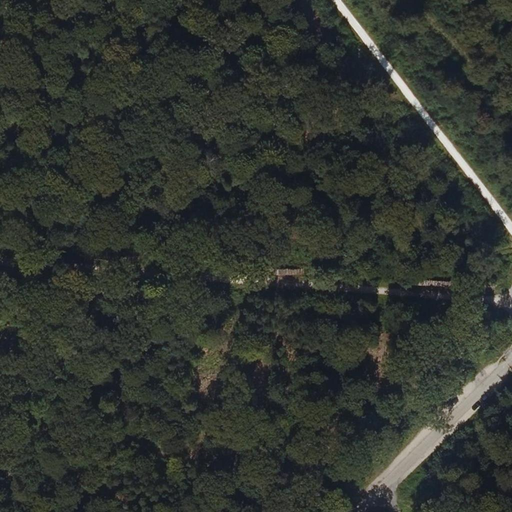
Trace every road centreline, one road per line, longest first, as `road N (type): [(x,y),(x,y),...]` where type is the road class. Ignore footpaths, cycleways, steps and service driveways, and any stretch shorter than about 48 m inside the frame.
road 1 (track): [(0,261),(511,299)]
road 2 (track): [(336,0),(511,229)]
road 3 (unclassified): [(354,511),(504,361)]
